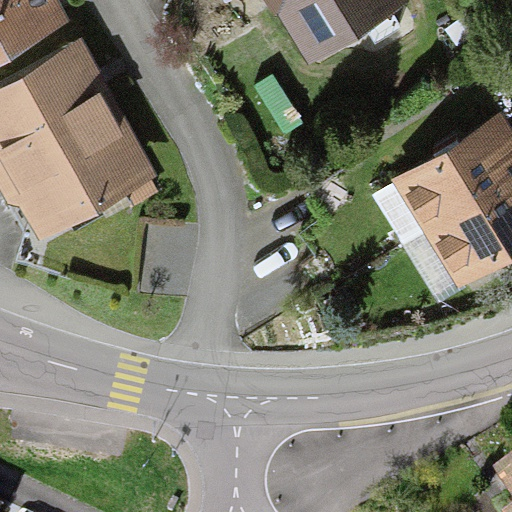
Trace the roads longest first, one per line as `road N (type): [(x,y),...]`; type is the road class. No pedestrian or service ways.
road 1 (residential): [(110,0),(200,143),(222,196),(230,253),(194,393)]
road 2 (tertiary): [(238,399),(349,399),(511,364)]
road 3 (tertiary): [(0,348),(194,393)]
